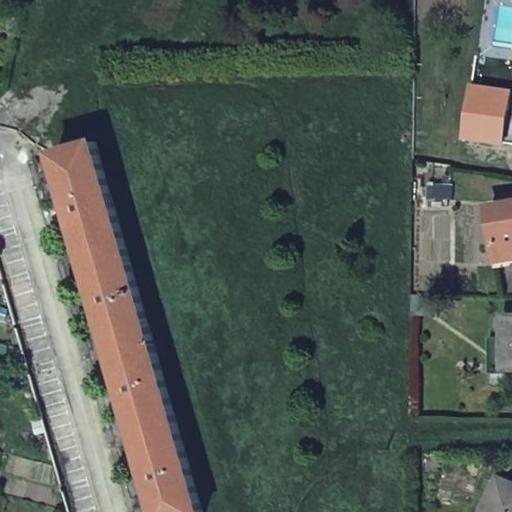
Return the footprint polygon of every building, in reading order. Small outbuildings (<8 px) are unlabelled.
[(203,511),(97,142),(56,154),(159,511),(203,511)] [(454,185),(435,184),(434,199),(454,200),(454,185)] [(511,202),(490,206),(501,261),(511,258),(511,202)] [(0,304),(0,318),(5,320),(9,307),(0,304)] [(511,511),(511,483),(499,478),(482,511),(511,511)]
